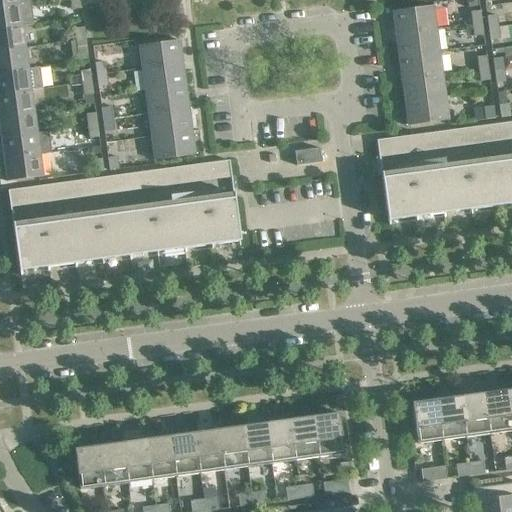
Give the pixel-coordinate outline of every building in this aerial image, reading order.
[(81,9),(79,0),(70,0),(72,10),(81,9)] [(466,0),(467,9),(478,7),(477,0),(466,0)] [(33,25),(31,4),(0,7),(0,29),(22,27),(33,25)] [(392,12),(395,35),(436,29),(433,6),(392,12)] [(481,23),(480,11),(470,12),(472,25),(481,23)] [(496,15),(487,16),(488,29),(497,27),(496,15)] [(483,35),(481,23),(472,25),(474,37),(483,35)] [(0,51),(24,48),(22,27),(0,29),(0,51)] [(499,39),(497,27),(488,29),(490,41),(499,39)] [(85,40),(83,28),(74,29),(76,41),(85,40)] [(439,52),(436,29),(395,35),(398,58),(439,52)] [(87,52),(85,40),(76,41),(78,53),(87,52)] [(140,56),(142,70),(182,64),(179,41),(139,46),(140,56)] [(0,73),(27,69),(24,48),(0,51),(0,73)] [(442,75),(439,52),(398,58),(402,80),(442,75)] [(488,68),(486,56),(477,58),(478,70),(488,68)] [(502,58),(492,59),(494,71),(503,70),(502,58)] [(104,62),(94,64),(96,76),(105,74),(104,62)] [(185,87),(182,64),(142,70),(145,92),(185,87)] [(489,80),(488,68),(478,70),(480,82),(489,80)] [(0,95),(30,91),(27,69),(0,73),(0,95)] [(505,82),(503,70),(494,71),(496,83),(505,82)] [(91,83),(89,71),(80,72),(82,84),(91,83)] [(107,87),(105,74),(96,76),(98,88),(107,87)] [(445,97),(442,75),(402,80),(405,103),(445,97)] [(93,95),(91,83),(82,84),(83,96),(93,95)] [(188,109),(185,87),(145,92),(148,115),(188,109)] [(0,116),(33,112),(30,91),(0,95),(0,116)] [(448,121),(445,97),(405,103),(408,126),(448,121)] [(507,101),(498,102),(500,115),(509,114),(507,101)] [(494,114),(492,102),(483,103),(485,116),(494,114)] [(110,108),(101,109),(102,121),(112,120),(110,108)] [(191,132),(188,109),(148,115),(151,137),(191,132)] [(36,134),(33,112),(0,116),(0,134),(1,139),(36,134)] [(97,125),(95,113),(86,115),(88,127),(97,125)] [(113,132),(112,120),(102,121),(104,133),(113,132)] [(507,135),(505,123),(496,125),(497,136),(507,135)] [(98,138),(97,125),(88,127),(89,139),(98,138)] [(497,136),(496,125),(487,126),(488,137),(497,136)] [(488,137),(487,126),(478,127),(479,138),(488,137)] [(479,138),(478,127),(469,128),(470,140),(479,138)] [(470,140),(469,128),(459,129),(461,141),(470,140)] [(461,141),(459,129),(450,131),(452,142),(461,141)] [(452,142),(450,131),(441,132),(443,143),(452,142)] [(48,132),(36,134),(1,139),(3,160),(39,155),(51,153),(48,132)] [(195,155),(191,132),(151,137),(154,161),(195,155)] [(443,143),(441,132),(432,133),(434,145),(443,143)] [(434,145),(432,133),(423,134),(425,146),(434,145)] [(425,146),(423,134),(414,136),(415,147),(425,146)] [(415,147),(414,136),(405,137),(406,148),(415,147)] [(406,148),(405,137),(396,138),(397,150),(406,148)] [(397,150),(396,138),(387,139),(388,151),(397,150)] [(388,151),(387,139),(376,141),(378,152),(388,151)] [(296,169),(321,166),(319,151),(294,155),(296,169)] [(116,153),(107,154),(107,159),(108,167),(118,166),(116,153)] [(42,177),(39,155),(3,160),(6,182),(42,177)] [(103,169),(101,157),(92,158),(93,170),(103,169)] [(511,160),(492,163),(465,167),(437,171),(410,174),(381,178),(387,221),(416,217),(443,213),(470,210),(498,206),(511,203),(511,160)] [(230,172),(229,161),(218,162),(220,174),(230,172)] [(220,174),(218,162),(209,163),(211,175),(220,174)] [(211,175),(209,163),(200,165),(202,176),(211,175)] [(202,176),(200,165),(191,166),(193,177),(202,176)] [(193,177),(191,166),(182,167),(184,179),(193,177)] [(184,179),(182,167),(173,168),(174,180),(184,179)] [(174,180),(173,168),(164,170),(165,181),(174,180)] [(165,181),(164,170),(155,171),(156,182),(165,181)] [(156,182),(155,171),(146,172),(147,184),(156,182)] [(147,184),(146,172),(136,173),(138,185),(147,184)] [(138,185),(136,173),(127,175),(129,186),(138,185)] [(129,186),(127,175),(118,176),(120,187),(129,186)] [(120,187),(118,176),(109,177),(111,189),(120,187)] [(111,189),(109,177),(100,178),(102,190),(111,189)] [(102,190),(100,178),(91,180),(92,191),(102,190)] [(92,191),(91,180),(82,181),(83,192),(92,191)] [(83,192),(82,181),(73,182),(74,194),(83,192)] [(74,194),(73,182),(64,183),(65,195),(74,194)] [(65,195),(64,183),(54,185),(56,196),(65,195)] [(56,196),(54,185),(45,186),(47,197),(56,196)] [(47,197),(45,186),(36,187),(38,198),(47,197)] [(38,198),(36,187),(27,188),(29,200),(38,198)] [(29,200),(27,188),(18,190),(19,201),(29,200)] [(19,201),(18,190),(8,191),(9,202),(19,201)] [(240,241),(234,198),(205,202),(178,206),(151,210),(123,213),(96,217),(69,221),(41,224),(13,228),(19,271),(47,267),(74,264),(102,260),(129,256),(156,252),(184,249),(211,245),(240,241)] [(511,431),(511,423),(507,390),(483,394),(489,434),(511,431)] [(489,434),(483,394),(460,397),(465,438),(489,434)] [(465,438),(460,397),(436,400),(441,441),(465,438)] [(441,441),(436,400),(411,403),(417,444),(441,441)] [(338,413),(313,417),(318,458),(343,454),(338,413)] [(318,458),(313,417),(289,420),(295,461),(318,458)] [(295,461),(289,420),(265,423),(271,464),(295,461)] [(271,464),(265,423),(242,426),(247,467),(271,464)] [(247,467),(242,426),(218,430),(223,471),(247,467)] [(223,471),(218,430),(194,433),(199,474),(223,471)] [(199,474),(194,433),(170,436),(175,477),(199,474)] [(175,477),(170,436),(146,440),(151,480),(175,477)] [(151,480),(146,440),(122,443),(128,484),(151,480)] [(128,484),(122,443),(98,446),(104,487),(128,484)] [(104,487),(98,446),(73,449),(79,490),(104,487)] [(511,470),(511,457),(503,459),(505,471),(511,470)] [(482,462),(469,463),(470,476),(484,474),(482,462)] [(470,476),(469,463),(455,465),(457,478),(470,476)] [(420,470),(422,483),(447,479),(445,467),(420,470)] [(322,483),(324,496),(348,493),(347,480),(322,483)] [(479,502),(480,511),(511,511),(511,483),(471,489),(473,502),(479,502)] [(312,485),(298,487),(300,499),(313,497),(312,485)] [(300,499),(298,487),(285,488),(287,501),(300,499)] [(264,491),(251,493),(252,506),(266,504),(264,491)] [(252,506),(251,493),(237,495),(239,508),(252,506)] [(216,498),(203,500),(204,511),(205,511),(218,510),(216,498)] [(351,511),(350,506),(345,506),(344,499),(317,503),(318,510),(303,511),(351,511)] [(204,511),(203,500),(189,501),(190,511),(204,511)]
